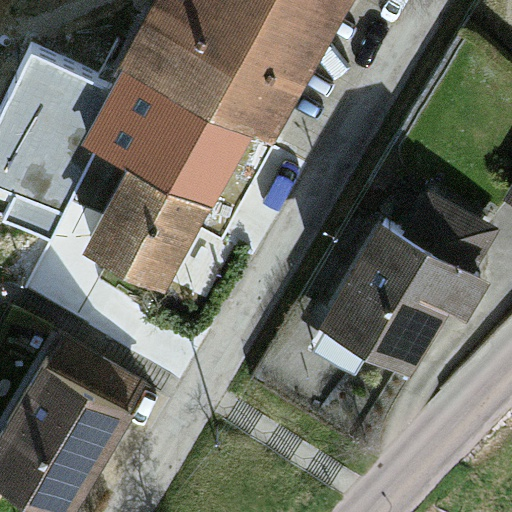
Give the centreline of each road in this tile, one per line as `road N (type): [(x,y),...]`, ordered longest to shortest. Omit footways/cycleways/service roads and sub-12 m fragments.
road 1 (residential): [(129,511),(426,0)]
road 2 (tertiary): [(372,511),(511,364)]
